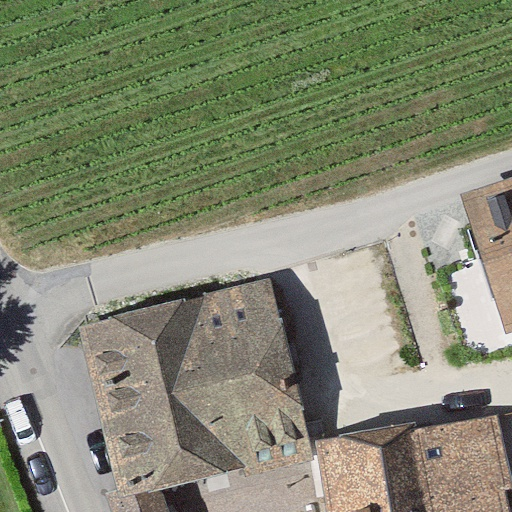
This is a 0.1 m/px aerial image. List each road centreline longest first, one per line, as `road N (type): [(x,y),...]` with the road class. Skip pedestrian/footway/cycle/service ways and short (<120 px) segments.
road 1 (residential): [(6,307),(366,214),(511,167)]
road 2 (residential): [(6,307),(75,511)]
